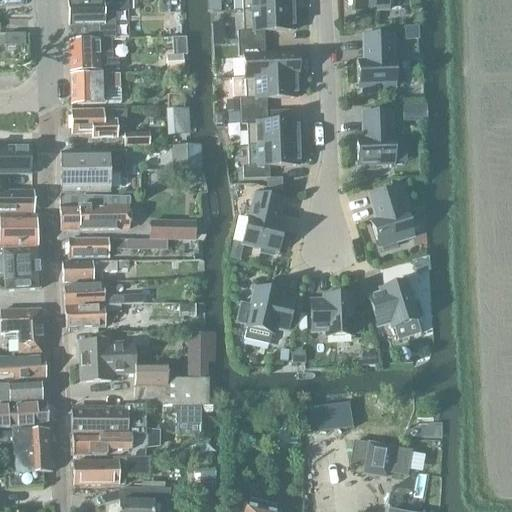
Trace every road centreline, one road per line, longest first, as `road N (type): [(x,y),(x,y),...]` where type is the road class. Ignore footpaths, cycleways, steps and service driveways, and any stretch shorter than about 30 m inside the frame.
road 1 (residential): [(61,511),(50,98)]
road 2 (residential): [(328,241),(323,0)]
